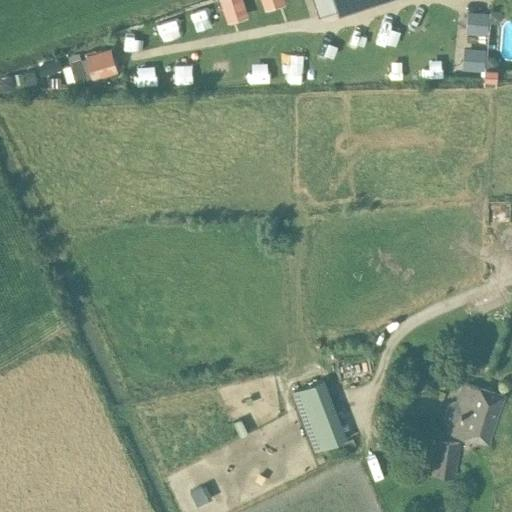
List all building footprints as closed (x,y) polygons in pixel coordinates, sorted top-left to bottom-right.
[(221,0),(229,21),(248,14),(243,0),(221,0)] [(312,0),(318,16),(337,10),(339,15),(384,0),(312,0)] [(196,9),(202,27),(221,21),(214,3),(196,9)] [(469,9),(467,27),(487,28),(488,11),(469,9)] [(465,43),(463,61),(483,63),(485,45),(465,43)] [(107,47),(79,55),(85,76),(113,68),(107,47)] [(276,55),(258,57),(259,74),(277,73),(276,55)] [(246,77),(245,57),(227,58),(228,78),(246,77)] [(496,81),(497,70),(485,69),(484,80),(496,81)] [(35,70),(23,73),(25,84),(37,82),(35,70)] [(487,220),(509,220),(509,199),(488,198),(487,220)] [(323,376),(293,387),(315,448),(345,437),(323,376)] [(502,395),(463,381),(456,400),(453,401),(446,407),(444,414),(445,421),(448,424),(446,430),(486,442),(502,395)] [(461,442),(435,438),(433,453),(431,452),(430,459),(427,459),(425,473),(455,478),(461,442)]
